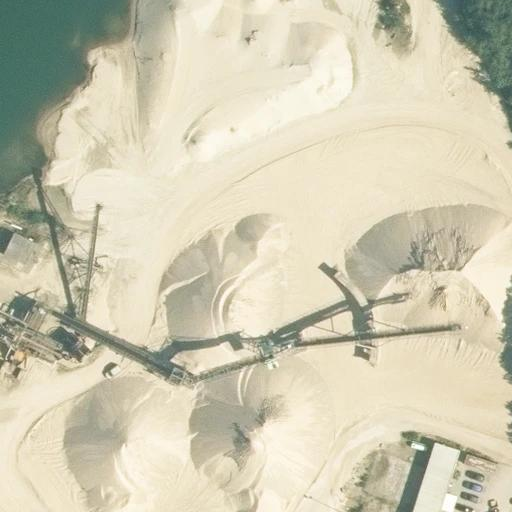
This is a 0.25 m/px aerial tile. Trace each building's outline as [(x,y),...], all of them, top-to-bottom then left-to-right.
[(14,232),(3,253),(25,264),(35,242),(14,232)] [(35,295),(28,311),(53,323),(57,314),(60,306),(35,295)] [(0,333),(15,340),(25,318),(0,307),(0,333)] [(439,511),(460,450),(437,442),(414,511),(439,511)] [(487,467),(489,460),(462,453),(460,460),(487,467)]
